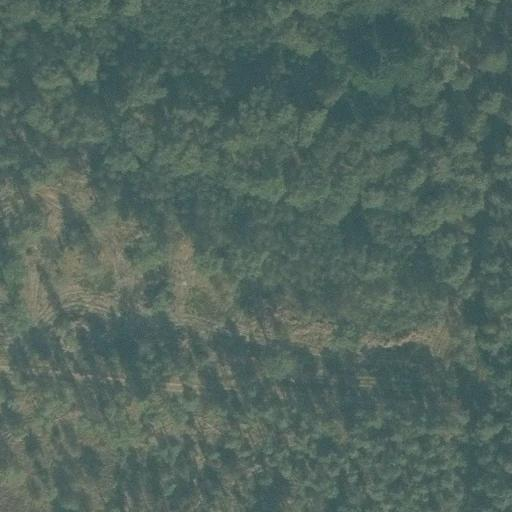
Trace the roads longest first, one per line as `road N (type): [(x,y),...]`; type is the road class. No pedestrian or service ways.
road 1 (track): [(511,413),(0,366)]
road 2 (track): [(451,511),(498,0)]
